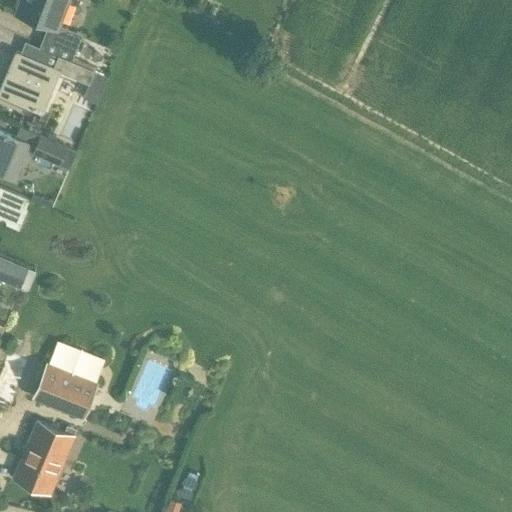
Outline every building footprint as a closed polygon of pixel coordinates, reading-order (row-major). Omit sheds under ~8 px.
[(21,0),(17,11),(49,23),(40,47),(48,50),(72,59),(82,33),(58,24),(66,0),(21,0)] [(103,59),(105,46),(83,42),(81,56),(103,59)] [(72,59),(48,50),(43,65),(38,63),(39,60),(14,51),(0,88),(0,97),(28,108),(30,102),(46,108),(60,71),(104,88),(109,75),(71,61),(72,59)] [(77,150),(67,146),(21,126),(16,137),(0,130),(0,172),(4,174),(9,163),(19,167),(27,149),(70,168),(77,150)] [(22,211),(27,198),(0,186),(0,216),(5,218),(7,223),(19,228),(26,212),(22,211)] [(0,278),(20,287),(28,268),(0,256),(0,278)] [(0,398),(10,403),(28,360),(12,353),(0,380),(0,398)] [(82,416),(97,381),(49,362),(35,396),(82,416)] [(51,491),(75,435),(37,419),(13,475),(51,491)] [(176,510),(179,500),(171,497),(168,507),(176,510)]
